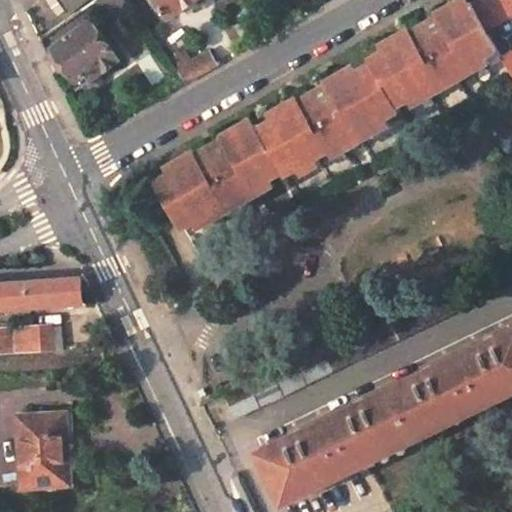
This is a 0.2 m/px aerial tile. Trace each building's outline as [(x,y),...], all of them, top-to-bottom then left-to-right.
[(60,0),(69,12),(85,0),(60,0)] [(96,0),(104,12),(121,0),(96,0)] [(157,0),(169,17),(193,0),(157,0)] [(511,0),(479,0),(470,6),(496,50),(511,74),(511,75),(511,0)] [(285,177),(297,170),(315,160),(328,152),(342,145),(356,136),(385,119),(398,112),(396,108),(409,101),(426,91),(454,75),(468,66),(484,57),(496,50),(470,6),(467,1),(453,10),(452,10),(449,4),(435,12),(436,14),(411,28),(409,27),(394,35),(398,41),(369,59),(371,63),(343,80),(340,75),(326,83),(327,84),(300,100),(300,99),(285,107),(285,108),(287,112),(258,128),(256,124),(239,134),(237,131),(236,127),(223,135),(224,138),(196,154),(194,152),(181,159),(182,162),(184,166),(155,182),(168,205),(184,231),(196,224),(213,214),(239,199),(254,190),(270,181),(283,173),(285,177)] [(52,49),(77,81),(97,67),(101,73),(118,60),(90,22),(52,49)] [(191,61),(184,51),(170,60),(185,82),(217,65),(208,51),(191,61)] [(472,74),(488,64),(484,57),(468,66),(472,74)] [(458,82),(472,74),(468,66),(454,75),(458,82)] [(430,98),(458,82),(454,75),(426,91),(430,98)] [(413,108),(430,98),(426,91),(409,101),(413,108)] [(360,143),(390,126),(385,119),(356,136),(360,143)] [(346,151),(360,143),(356,136),(342,145),(346,151)] [(346,151),(342,145),(328,152),(332,159),(346,151)] [(302,177),(319,168),(315,160),(297,170),(302,177)] [(259,198),(275,189),(270,181),(254,190),(259,198)] [(254,190),(239,199),(244,206),(259,198),(254,190)] [(217,222),(244,206),(239,199),(213,214),(217,222)] [(200,231),(217,222),(213,214),(196,224),(200,231)] [(226,395),(238,420),(511,286),(511,255),(345,336),(226,395)] [(0,284),(0,308),(82,302),(79,278),(0,284)] [(62,326),(0,328),(0,352),(62,349),(62,326)] [(511,395),(511,335),(495,344),(432,374),(366,406),(304,437),(265,455),(288,504),(511,395)] [(62,415),(17,419),(19,444),(73,440),(72,409),(61,409),(62,415)] [(19,444),(21,487),(76,484),(73,440),(19,444)]
